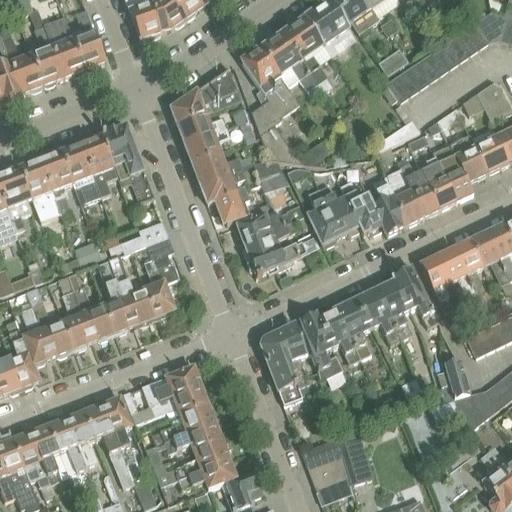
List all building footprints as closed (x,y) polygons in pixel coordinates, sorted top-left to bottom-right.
[(33,16),(27,0),(26,0),(17,4),(23,20),(29,17),(33,16)] [(122,0),(138,41),(140,46),(151,42),(153,43),(159,41),(160,38),(162,38),(147,0),(122,0)] [(177,32),(186,26),(168,0),(163,0),(160,3),(159,0),(147,0),(162,38),(170,34),(175,31),(177,32)] [(195,18),(203,12),(194,0),(168,0),(186,26),(194,21),(194,20),(195,18)] [(194,0),(203,12),(212,6),(214,7),(219,3),(220,1),(220,0),(194,0)] [(362,0),(337,0),(330,5),(350,34),(353,32),(359,40),(380,26),(378,23),(362,0)] [(392,0),(362,0),(378,23),(399,8),(392,0)] [(424,0),(410,0),(416,8),(417,7),(435,33),(443,28),(432,11),(424,0)] [(438,0),(424,0),(432,11),(442,5),(438,0)] [(303,23),(323,52),(331,64),(338,58),(334,52),(353,39),(350,34),(330,5),(305,22),(304,22),(304,23),(303,23)] [(28,52),(43,92),(45,91),(47,92),(53,89),(55,87),(64,84),(44,30),(38,14),(33,16),(29,17),(35,33),(34,34),(39,48),(28,52)] [(80,31),(69,35),(85,76),(86,75),(89,76),(95,74),(97,71),(106,68),(101,55),(86,15),(75,19),(80,31)] [(490,17),(475,27),(488,47),(489,47),(499,45),(500,45),(507,22),(504,21),(490,17)] [(83,77),(84,76),(64,22),(44,30),(64,84),(73,80),(75,81),(81,79),(83,77)] [(511,23),(507,22),(500,45),(511,49),(511,46),(511,23)] [(292,34),(282,40),(320,96),(322,98),(333,91),(319,71),(312,60),(323,52),(303,23),(304,25),(300,28),(297,28),(292,31),(292,34)] [(382,30),(390,40),(399,34),(392,24),(382,30)] [(475,27),(465,34),(479,54),(488,47),(475,27)] [(465,34),(455,41),(469,61),(479,54),(465,34)] [(8,39),(0,42),(23,99),(31,96),(34,97),(40,95),(41,92),(43,92),(28,52),(18,56),(10,38),(8,39)] [(322,98),(320,96),(282,40),(274,45),(272,45),(267,48),(266,51),(262,54),(260,52),(259,53),(287,94),(299,86),(312,105),(322,98)] [(23,101),(23,99),(0,42),(0,41),(0,103),(2,109),(23,101)] [(455,41),(445,47),(459,67),(469,61),(455,41)] [(445,47),(435,54),(449,74),(459,67),(445,47)] [(259,53),(241,66),(264,100),(261,102),(265,108),(251,117),(269,165),(277,166),(324,172),(328,160),(329,154),(323,145),(297,163),(274,129),(299,112),(287,94),(259,53)] [(398,53),(378,68),(387,82),(408,68),(398,53)] [(435,54),(425,61),(439,81),(449,74),(435,54)] [(425,61),(415,67),(429,88),(439,81),(425,61)] [(415,67),(405,74),(419,94),(429,88),(415,67)] [(241,105),(229,74),(173,112),(171,116),(177,130),(207,118),(241,105)] [(405,74),(395,81),(409,101),(419,94),(405,74)] [(386,87),(385,88),(399,108),(409,101),(395,81),(386,87)] [(511,112),(502,92),(494,88),(478,98),(486,113),(493,128),(511,118),(511,112)] [(486,113),(478,98),(463,109),(469,121),(486,113)] [(400,110),(394,114),(405,130),(411,125),(400,110)] [(248,125),(244,113),(232,118),(237,129),(239,128),(248,125)] [(456,113),(437,126),(440,133),(461,123),(456,113)] [(210,128),(207,118),(177,130),(184,149),(226,133),(223,123),(210,128)] [(248,125),(239,128),(247,148),(256,144),(248,125)] [(377,149),(381,156),(387,153),(419,138),(411,125),(405,130),(377,149)] [(316,136),(323,145),(329,154),(334,132),(330,126),(316,136)] [(141,209),(154,204),(126,132),(118,135),(117,134),(116,134),(115,134),(114,133),(113,133),(108,135),(108,136),(107,138),(105,138),(101,139),(102,141),(118,185),(121,193),(133,188),(141,209)] [(184,149),(192,170),(221,158),(218,149),(230,144),(226,133),(184,149)] [(511,133),(496,141),(509,169),(511,167),(511,133)] [(118,185),(102,141),(100,142),(97,141),(91,144),(90,146),(81,149),(101,203),(111,199),(107,189),(118,185)] [(425,141),(409,149),(412,156),(428,148),(425,141)] [(468,141),(448,151),(467,189),(468,188),(486,180),(473,152),(468,141)] [(486,180),(509,169),(496,141),(473,152),(486,180)] [(60,157),(73,190),(81,211),(101,203),(81,149),(73,152),(73,153),(70,152),(64,154),(62,157),(61,157),(60,157)] [(434,164),(455,208),(473,199),(468,188),(467,189),(448,151),(433,158),(436,163),(434,164)] [(381,156),(379,157),(385,177),(390,175),(388,167),(393,165),(387,153),(381,156)] [(344,156),(331,159),(334,170),(347,167),(344,156)] [(48,162),(40,165),(60,218),(70,215),(62,194),(73,190),(60,157),(59,158),(56,157),(50,159),(48,162)] [(192,170),(199,189),(241,173),(253,168),(250,161),(238,165),(237,163),(225,168),(221,158),(192,170)] [(405,163),(396,167),(400,175),(399,176),(422,224),(439,216),(421,178),(414,181),(405,163)] [(439,216),(455,208),(434,164),(427,168),(430,173),(421,178),(439,216)] [(21,172),(19,173),(31,204),(40,228),(61,220),(60,218),(40,165),(32,168),(29,168),(23,170),(21,172)] [(253,168),(255,174),(278,169),(277,166),(269,165),(253,168)] [(278,169),(255,174),(258,185),(282,177),(278,169)] [(3,179),(0,180),(0,197),(14,236),(24,232),(21,222),(32,218),(27,205),(31,204),(19,173),(14,175),(11,174),(5,177),(3,179)] [(241,173),(199,189),(207,208),(207,210),(215,207),(214,206),(237,198),(236,197),(233,189),(245,184),(241,173)] [(301,183),(296,174),(294,174),(287,178),(291,188),(301,183)] [(399,176),(386,181),(387,182),(401,234),(422,224),(399,176)] [(401,234),(389,191),(387,182),(372,189),(377,199),(370,202),(369,201),(366,203),(382,235),(385,242),(386,241),(401,234)] [(351,188),(340,193),(345,203),(360,236),(363,241),(368,239),(371,237),(373,240),(382,235),(366,203),(360,206),(351,188)] [(347,242),(360,236),(345,203),(338,207),(330,190),(321,194),(321,193),(317,195),(340,241),(346,239),(347,242)] [(237,198),(214,206),(215,207),(221,223),(224,221),(228,229),(257,219),(254,213),(252,207),(249,208),(244,194),(236,197),(237,198)] [(340,241),(317,195),(308,199),(317,217),(310,220),(309,219),(307,220),(322,250),(324,249),(326,252),(334,248),(333,245),(340,241)] [(0,250),(17,244),(14,236),(0,197),(0,250)] [(237,232),(234,234),(237,242),(241,241),(242,246),(273,235),(303,221),(298,211),(286,217),(286,218),(279,221),(276,215),(271,217),(261,221),(258,222),(236,230),(237,232)] [(268,211),(258,215),(261,221),(271,217),(268,211)] [(304,222),(303,221),(273,235),(242,246),(245,253),(242,255),(245,263),(249,262),(249,263),(278,251),(277,248),(297,238),(292,228),(304,222)] [(511,224),(502,229),(511,248),(511,224)] [(146,250),(168,241),(162,227),(138,236),(140,240),(144,251),(146,250)] [(511,248),(502,229),(486,237),(510,286),(511,285),(511,265),(510,262),(511,261),(511,248)] [(486,237),(469,245),(484,275),(492,271),(501,290),(503,290),(506,296),(511,293),(511,291),(510,286),(486,237)] [(140,240),(119,248),(119,249),(121,256),(123,259),(144,251),(140,240)] [(174,257),(168,241),(146,250),(152,264),(144,267),(154,292),(146,295),(157,325),(167,321),(168,318),(175,315),(164,288),(167,287),(167,288),(168,288),(179,284),(175,274),(175,273),(175,272),(173,273),(167,260),(174,257)] [(299,262),(319,252),(314,243),(281,258),(278,251),(249,263),(250,266),(247,268),(250,276),(254,275),(256,280),(255,281),(256,283),(262,280),(267,277),(268,281),(291,270),(290,266),(294,264),(297,263),(299,262)] [(469,245),(453,253),(477,302),(483,315),(493,310),(477,278),(484,275),(469,245)] [(119,249),(108,253),(111,260),(121,256),(119,249)] [(477,302),(453,253),(437,261),(451,291),(459,287),(468,306),(477,302)] [(95,258),(78,265),(80,271),(97,265),(95,258)] [(108,265),(133,331),(139,329),(142,330),(157,325),(146,295),(134,300),(119,261),(108,265)] [(451,291),(437,261),(420,269),(444,318),(454,313),(445,294),(451,291)] [(77,263),(56,271),(60,279),(80,271),(78,265),(77,263)] [(127,334),(133,331),(108,265),(97,269),(111,308),(104,311),(115,341),(126,337),(127,334)] [(35,289),(44,286),(38,272),(29,275),(35,289)] [(412,273),(393,282),(410,318),(418,314),(427,332),(438,327),(412,273)] [(67,281),(92,347),(98,345),(101,346),(115,341),(104,311),(92,315),(84,292),(82,293),(76,278),(67,281)] [(31,279),(22,282),(26,292),(35,289),(31,279)] [(92,347),(73,296),(67,281),(58,284),(64,299),(61,300),(70,324),(63,326),(74,357),(85,352),(86,350),(92,347)] [(410,318),(393,282),(383,287),(385,291),(377,295),(401,346),(413,340),(404,321),(410,318)] [(0,302),(14,297),(11,288),(0,292),(0,302)] [(32,312),(52,363),(57,361),(60,362),(74,357),(63,326),(51,331),(37,293),(26,297),(30,306),(32,312)] [(390,351),(401,346),(377,295),(368,299),(366,295),(358,299),(360,303),(356,305),(370,335),(371,334),(372,336),(373,336),(381,332),(390,351)] [(370,335),(356,305),(353,306),(351,303),(343,307),(344,310),(336,314),(361,365),(372,360),(362,341),(370,337),(372,336),(371,334),(370,335)] [(30,306),(21,310),(23,316),(32,312),(30,306)] [(30,339),(22,342),(34,373),(44,368),(45,365),(52,363),(32,312),(23,316),(21,316),(30,339)] [(326,315),(316,320),(333,355),(340,352),(349,371),(361,365),(336,314),(328,318),(326,315)] [(333,355),(316,320),(299,328),(317,376),(320,387),(343,376),(336,362),(329,366),(325,359),(333,355)] [(511,335),(506,324),(496,329),(505,348),(511,345),(511,335)] [(10,365),(21,396),(28,393),(32,392),(33,389),(39,387),(34,373),(22,342),(15,325),(5,329),(10,340),(7,341),(16,363),(10,365)] [(486,334),(495,353),(505,348),(496,329),(486,334)] [(295,330),(277,339),(298,395),(309,390),(299,366),(307,362),(295,330)] [(495,353),(486,334),(476,338),(485,358),(495,353)] [(485,358),(476,338),(466,343),(475,363),(485,358)] [(298,395),(277,339),(263,345),(261,351),(283,411),(302,404),(298,395)] [(12,400),(21,396),(10,365),(3,368),(0,360),(0,392),(3,401),(9,398),(12,400)] [(469,400),(459,365),(444,369),(446,376),(449,388),(454,404),(469,400)] [(165,383),(141,392),(150,412),(201,392),(199,385),(200,382),(198,376),(195,375),(194,372),(165,383)] [(446,376),(437,379),(441,391),(449,388),(446,376)] [(511,376),(502,382),(511,395),(511,376)] [(421,396),(430,391),(425,380),(416,384),(421,396)] [(511,402),(511,395),(502,382),(494,389),(507,407),(511,402)] [(494,389),(485,396),(498,413),(502,410),(507,407),(494,389)] [(201,392),(150,412),(138,417),(131,419),(135,429),(173,414),(177,422),(211,409),(206,398),(203,397),(201,392)] [(464,439),(498,413),(485,396),(469,400),(454,404),(455,407),(458,419),(460,423),(464,439)] [(130,397),(123,399),(131,419),(138,417),(130,397)] [(391,399),(380,404),(385,412),(395,407),(391,399)] [(115,402),(109,405),(107,408),(101,410),(122,462),(133,490),(134,490),(144,485),(124,434),(131,432),(120,403),(118,404),(115,402)] [(365,423),(377,417),(370,402),(358,408),(365,423)] [(458,419),(455,407),(430,414),(436,431),(460,423),(458,419)] [(160,438),(152,441),(156,452),(164,449),(216,429),(213,422),(214,419),(211,409),(177,422),(180,430),(160,438)] [(123,494),(133,490),(122,462),(101,410),(96,412),(93,411),(83,415),(95,446),(103,443),(123,494)] [(83,415),(73,419),(72,422),(66,424),(86,476),(97,471),(88,448),(95,446),(83,415)] [(388,422),(384,432),(389,434),(395,431),(397,426),(388,422)] [(57,425),(47,429),(68,483),(75,480),(86,476),(66,424),(60,426),(57,425)] [(350,427),(334,436),(336,444),(353,436),(350,427)] [(47,429),(37,433),(36,435),(30,438),(51,490),(61,485),(68,483),(47,429)] [(190,458),(224,445),(220,435),(218,434),(216,429),(164,449),(166,454),(168,459),(188,451),(190,458)] [(374,484),(358,433),(353,436),(336,444),(340,456),(348,482),(350,491),(374,484)] [(22,439),(11,443),(29,487),(36,484),(45,507),(56,503),(51,490),(30,438),(25,440),(22,439)] [(1,449),(0,449),(0,464),(15,503),(19,511),(39,511),(29,487),(11,443),(2,446),(1,449)] [(229,465),(230,465),(227,459),(229,456),(224,445),(190,458),(194,467),(167,477),(164,469),(163,469),(153,473),(160,492),(229,465)] [(156,452),(146,456),(153,473),(163,469),(158,457),(166,454),(164,449),(156,452)] [(511,489),(511,464),(507,469),(495,452),(487,458),(500,474),(511,489)] [(306,469),(316,495),(348,482),(340,456),(306,469)] [(511,511),(511,489),(500,474),(487,458),(480,463),(488,472),(487,473),(492,480),(481,488),(493,503),(489,506),(489,511),(511,511)] [(0,497),(4,508),(15,503),(0,464),(0,497)] [(229,465),(178,485),(182,496),(191,493),(192,494),(203,490),(205,497),(209,495),(210,495),(225,489),(237,484),(236,481),(237,478),(235,472),(231,471),(229,465)] [(229,511),(250,511),(250,510),(251,510),(249,505),(261,500),(262,498),(260,492),(261,492),(255,477),(237,484),(225,489),(229,500),(226,502),(229,511)] [(105,481),(103,486),(111,506),(117,509),(119,509),(120,508),(109,480),(105,481)] [(316,495),(321,509),(352,497),(350,491),(348,482),(316,495)] [(205,497),(191,502),(194,510),(194,511),(207,511),(215,509),(210,495),(209,495),(205,497)] [(89,505),(85,511),(100,511),(97,501),(89,505)]
